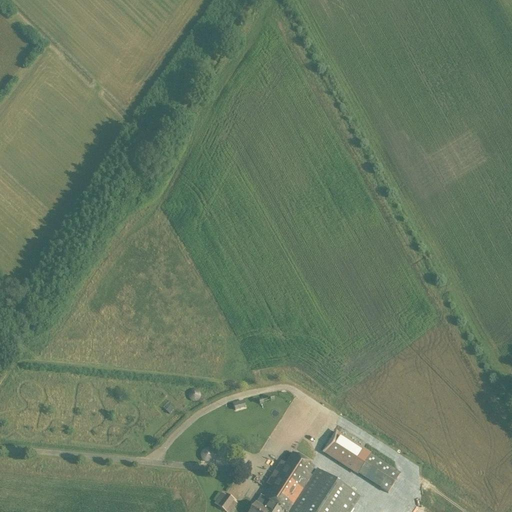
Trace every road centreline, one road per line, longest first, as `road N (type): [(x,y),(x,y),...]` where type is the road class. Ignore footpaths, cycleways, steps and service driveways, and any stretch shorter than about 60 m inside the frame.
road 1 (track): [(250,389),(197,415),(148,464),(0,449)]
road 2 (track): [(468,511),(408,460),(292,388),(250,389)]
